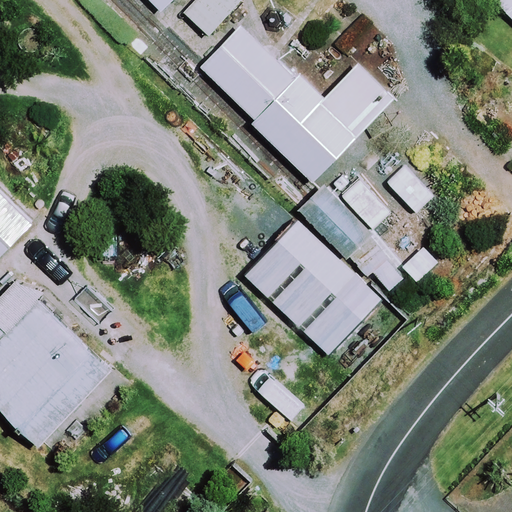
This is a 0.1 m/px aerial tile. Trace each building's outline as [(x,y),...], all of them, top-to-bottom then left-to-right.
[(245,2),(243,0),(200,0),(188,12),(212,35),(245,2)] [(321,101),(246,24),(203,66),(315,181),(397,100),(360,63),(321,101)] [(324,183),(299,209),(389,294),(414,267),(324,183)] [(0,256),(35,223),(0,187),(0,256)] [(41,297),(21,278),(0,300),(0,410),(39,448),(115,370),(41,298),(41,297)]
